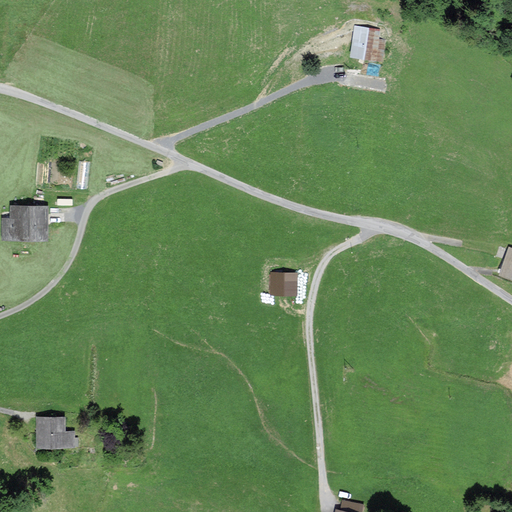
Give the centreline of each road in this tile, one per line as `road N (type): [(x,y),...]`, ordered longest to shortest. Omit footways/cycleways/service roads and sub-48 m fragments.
road 1 (unclassified): [(511,302),(405,236),(306,212),(186,163)]
road 2 (track): [(325,511),(308,338),(312,291),(328,256),(373,228)]
road 3 (residential): [(0,316),(55,282),(93,201),(186,163)]
road 4 (unclassified): [(186,163),(0,90)]
road 5 (track): [(328,75),(160,151)]
